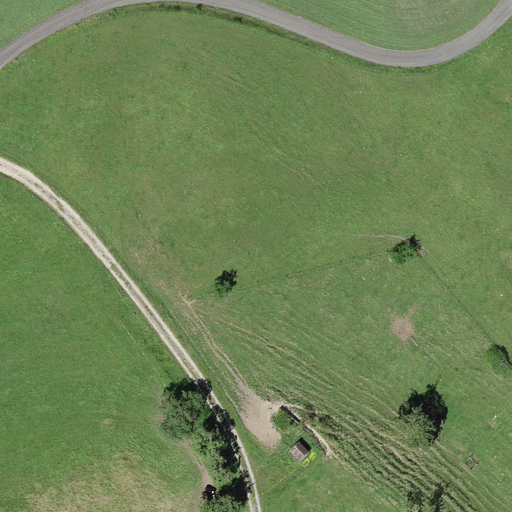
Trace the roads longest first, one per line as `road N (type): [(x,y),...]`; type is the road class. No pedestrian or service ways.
road 1 (track): [(253,511),(230,433),(189,368),(76,224),(22,175),(0,167)]
road 2 (residential): [(511,0),(491,26),(443,55),(390,61),(242,4),(186,0)]
road 3 (residential): [(138,0),(63,21),(0,59)]
